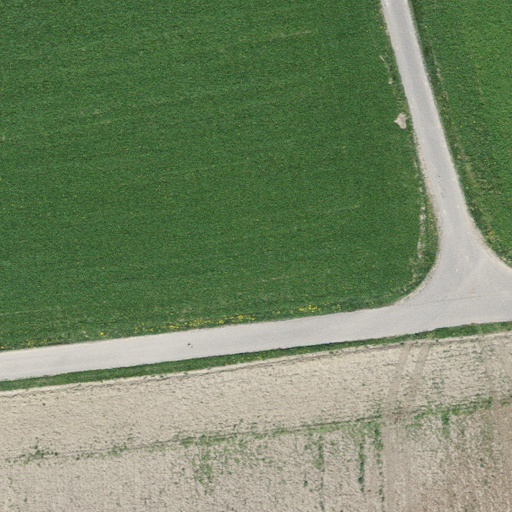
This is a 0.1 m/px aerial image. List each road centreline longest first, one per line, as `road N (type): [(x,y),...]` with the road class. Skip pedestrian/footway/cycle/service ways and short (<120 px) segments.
road 1 (track): [(511,309),(0,378)]
road 2 (track): [(397,0),(473,313)]
